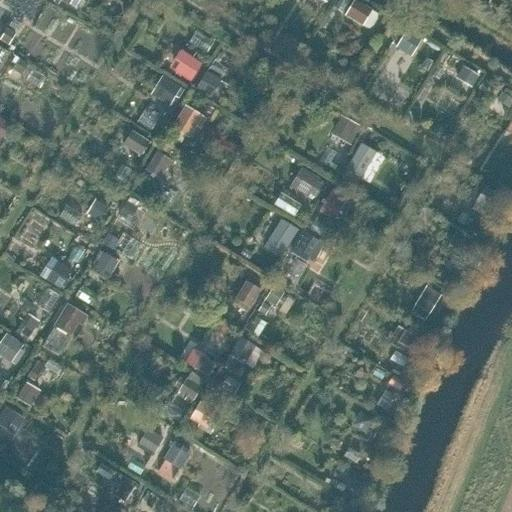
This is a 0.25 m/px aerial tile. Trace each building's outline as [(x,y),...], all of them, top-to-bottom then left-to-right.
[(196,74),(208,55),(187,42),(175,61),(196,74)] [(92,55),(80,57),(80,54),(70,56),(72,71),(94,68),(92,55)] [(224,88),(228,70),(207,65),(203,84),(224,88)] [(169,68),(157,85),(176,98),(188,80),(169,68)] [(196,135),(212,109),(191,97),(175,122),(196,135)] [(154,123),(163,114),(151,103),(142,112),(154,123)] [(0,139),(9,143),(21,115),(0,105),(0,139)] [(358,138),(368,117),(345,106),(334,127),(358,138)] [(130,136),(146,148),(155,136),(139,124),(130,136)] [(364,176),(379,141),(364,134),(349,169),(364,176)] [(160,144),(152,163),(169,170),(177,151),(160,144)] [(294,176),(316,193),(326,181),(303,164),(294,176)] [(279,196),(301,209),(308,196),(286,184),(279,196)] [(324,202),(339,213),(350,197),(335,186),(324,202)] [(131,191),(122,206),(137,216),(147,201),(131,191)] [(261,248),(279,260),(304,222),(286,210),(261,248)] [(316,255),(330,236),(312,224),(299,243),(316,255)] [(115,271),(125,253),(105,242),(95,260),(115,271)] [(44,271),(67,282),(78,260),(55,249),(44,271)] [(315,282),(323,260),(293,250),(285,271),(315,282)] [(257,299),(267,281),(250,272),(240,290),(257,299)] [(276,277),(265,299),(288,311),(299,289),(276,277)] [(419,295),(434,307),(448,289),(433,277),(419,295)] [(95,297),(100,289),(86,280),(81,289),(95,297)] [(264,328),(270,311),(258,306),(252,324),(264,328)] [(35,334),(42,325),(29,315),(22,324),(35,334)] [(233,351),(257,363),(269,341),(245,329),(233,351)] [(199,341),(190,352),(211,370),(220,359),(199,341)] [(21,389),(36,399),(47,383),(31,373),(21,389)] [(192,378),(184,390),(196,397),(204,385),(192,378)] [(395,404),(403,387),(390,381),(382,398),(395,404)] [(195,411),(213,422),(225,402),(206,391),(195,411)] [(169,398),(166,409),(182,414),(186,403),(169,398)] [(144,440),(163,447),(169,427),(150,420),(144,440)] [(180,432),(167,451),(185,462),(197,443),(180,432)]
